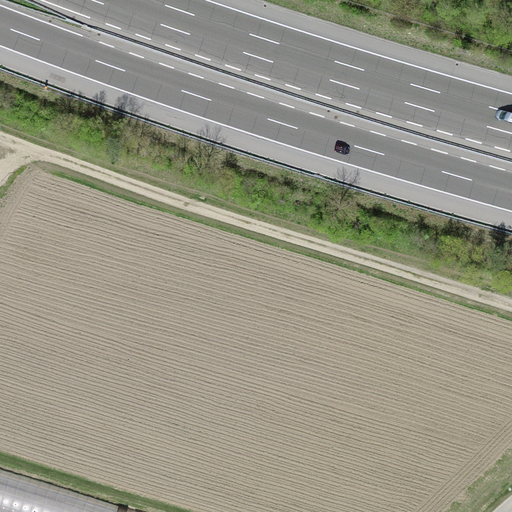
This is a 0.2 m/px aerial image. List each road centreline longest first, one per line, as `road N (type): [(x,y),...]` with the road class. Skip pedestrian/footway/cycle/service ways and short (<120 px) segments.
road 1 (track): [(511,304),(0,137)]
road 2 (motorway): [(0,25),(314,134),(511,191)]
road 3 (motorway): [(511,122),(122,0)]
